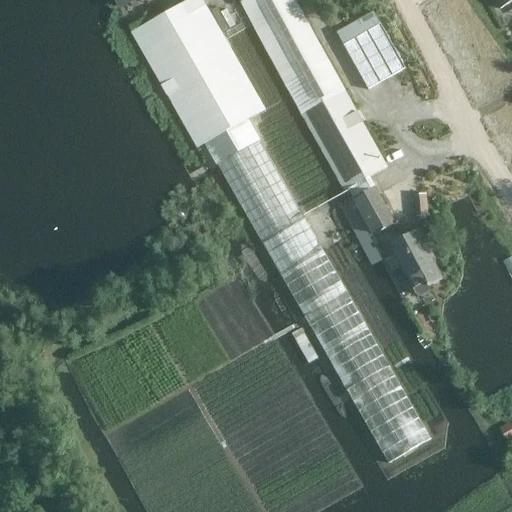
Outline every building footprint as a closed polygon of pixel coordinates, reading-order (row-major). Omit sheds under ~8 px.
[(204,0),(191,0),(133,33),(198,148),(204,144),(248,120),(266,110),(204,0)] [(348,190),(353,200),(374,188),(369,179),(388,169),(294,0),(246,0),(241,3),(344,192),(348,190)] [(248,120),(204,144),(388,464),(430,440),(248,120)] [(374,188),(353,200),(373,236),(394,224),(374,188)] [(425,256),(431,253),(418,229),(390,244),(417,294),(420,295),(428,291),(428,286),(442,278),(431,258),(428,260),(425,256)]
